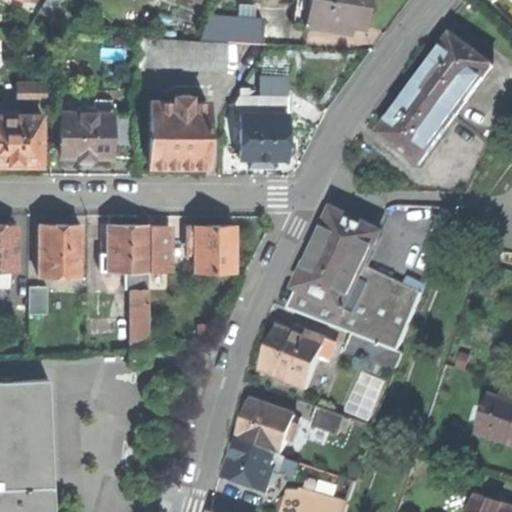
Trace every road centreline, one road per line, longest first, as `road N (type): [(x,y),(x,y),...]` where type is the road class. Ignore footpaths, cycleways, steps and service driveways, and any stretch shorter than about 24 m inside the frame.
road 1 (residential): [(306,196),(220,406),(189,511)]
road 2 (residential): [(306,196),(0,195)]
road 3 (residential): [(306,196),(341,128),(437,0)]
